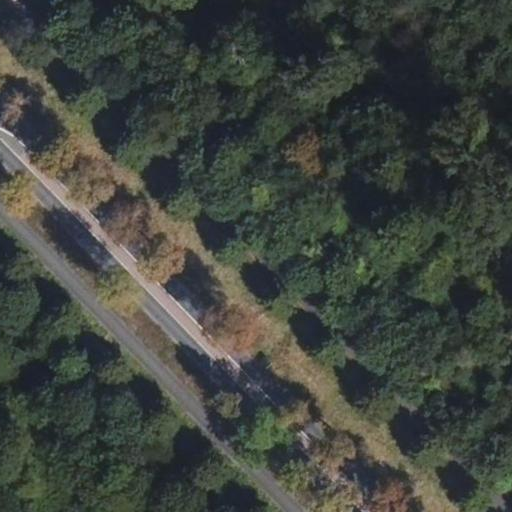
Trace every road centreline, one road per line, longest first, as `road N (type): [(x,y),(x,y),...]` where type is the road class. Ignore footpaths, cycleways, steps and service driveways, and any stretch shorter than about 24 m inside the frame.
road 1 (primary): [(390,511),(0,111)]
road 2 (primary): [(0,153),(349,511)]
